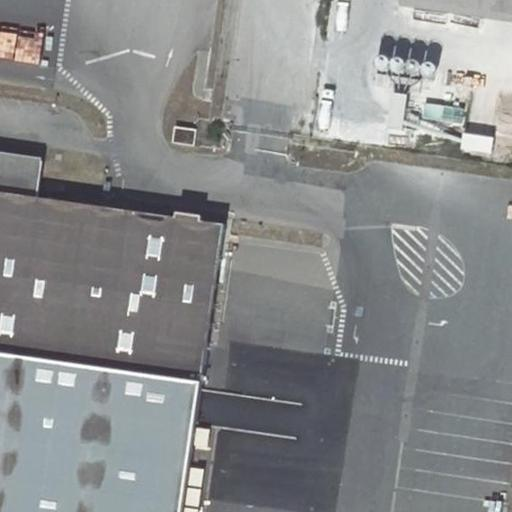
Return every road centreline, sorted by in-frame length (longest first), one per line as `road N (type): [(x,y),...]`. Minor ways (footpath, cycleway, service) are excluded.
road 1 (unknown): [(341,204),(395,308),(431,326),(505,325)]
road 2 (unknown): [(134,145),(165,175),(202,192),(341,204)]
road 3 (unknown): [(511,262),(494,225),(452,212),(341,204)]
road 4 (unknown): [(480,511),(505,325)]
road 5 (unknown): [(369,0),(451,50),(511,68)]
road 6 (unknown): [(0,71),(83,95),(134,145)]
road 7 (unknown): [(134,145),(170,0)]
